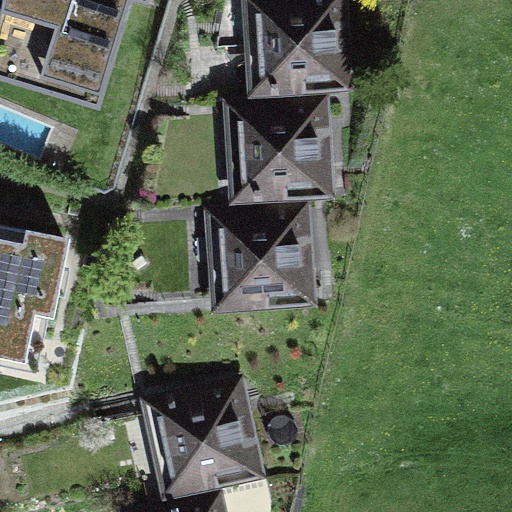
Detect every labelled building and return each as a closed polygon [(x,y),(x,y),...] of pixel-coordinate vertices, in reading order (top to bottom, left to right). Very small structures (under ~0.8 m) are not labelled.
[(136,0),(7,0),(0,45),(0,98),(97,119),(136,0)] [(202,0),(208,85),(325,81),(322,0),(202,0)] [(322,197),(318,88),(202,92),(206,201),(322,197)] [(313,307),(308,202),(203,207),(208,312),(313,307)] [(88,229),(0,209),(0,346),(59,360),(88,229)] [(137,398),(160,508),(275,483),(251,374),(137,398)] [(232,511),(230,499),(164,511),(232,511)]
